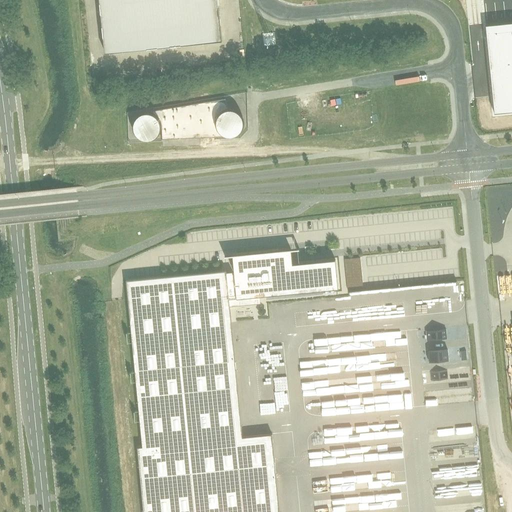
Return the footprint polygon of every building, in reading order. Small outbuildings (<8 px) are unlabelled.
[(99,0),(105,53),(222,41),(218,0),(99,0)] [(511,22),(485,25),(494,113),(511,111),(511,22)] [(162,126),(162,127),(162,139),(184,138),(183,127),(216,126),(216,124),(216,123),(216,121),(216,120),(216,118),(217,117),(218,116),(219,115),(219,113),(221,112),(222,111),(223,111),(224,110),(226,109),(227,109),(225,99),(151,111),(151,113),(153,113),(154,114),(155,115),(156,115),(157,116),(158,118),(159,119),(160,120),(161,121),(161,123),(161,124),(162,126)] [(216,124),(216,126),(217,127),(217,129),(218,130),(219,131),(219,132),(220,133),(222,134),(223,135),(224,136),(225,136),(227,137),(228,137),(230,137),(231,137),(233,137),(234,136),(235,136),(237,135),(238,134),(239,134),(240,132),(241,131),(242,130),(243,129),(243,127),(244,126),(244,125),(244,123),(244,122),(243,120),(243,119),(242,117),(242,116),(241,115),(240,114),(239,113),(238,112),(236,111),(235,110),(234,110),(232,110),(231,109),(229,109),(228,110),(226,110),(225,110),(224,111),(222,112),(221,113),(220,114),(219,115),(218,116),(218,117),(217,119),(217,120),(216,121),(216,123),(216,124)] [(133,125),(133,126),(133,128),(134,129),(134,131),(134,132),(135,133),(136,135),(137,136),(138,137),(139,138),(140,138),(141,139),(143,140),(144,140),(146,140),(147,140),(149,140),(150,140),(151,140),(153,139),(154,138),(155,138),(156,137),(157,136),(158,135),(159,133),(160,132),(160,131),(161,129),(161,128),(161,126),(161,125),(161,124),(160,122),(160,121),(159,120),(158,118),(157,117),(156,116),(155,115),(154,114),(153,114),(151,113),(150,113),(149,113),(147,113),(146,113),(144,113),(143,113),(141,114),(140,114),(139,115),(138,116),(137,117),(136,118),(135,120),(134,121),(134,122),(134,124),(133,125)] [(191,129),(191,137),(214,137),(214,128),(191,129)] [(307,133),(294,133),(294,142),(307,142),(307,133)] [(279,511),(272,434),(243,437),(230,307),(238,306),(238,298),(260,296),(338,288),(335,260),(293,264),(292,257),(291,249),(233,255),(234,272),(227,272),(227,270),(126,280),(142,446),(137,447),(143,511),(279,511)] [(446,329),(426,331),(427,340),(447,339),(446,329)] [(448,349),(428,351),(429,362),(449,360),(448,349)]
